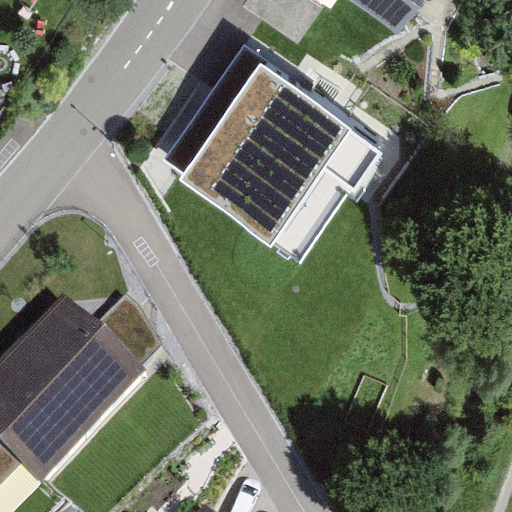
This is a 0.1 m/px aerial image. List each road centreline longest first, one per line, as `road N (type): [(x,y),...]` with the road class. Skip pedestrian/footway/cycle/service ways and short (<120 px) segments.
road 1 (residential): [(299,511),(149,244),(62,151)]
road 2 (residential): [(62,151),(169,0)]
